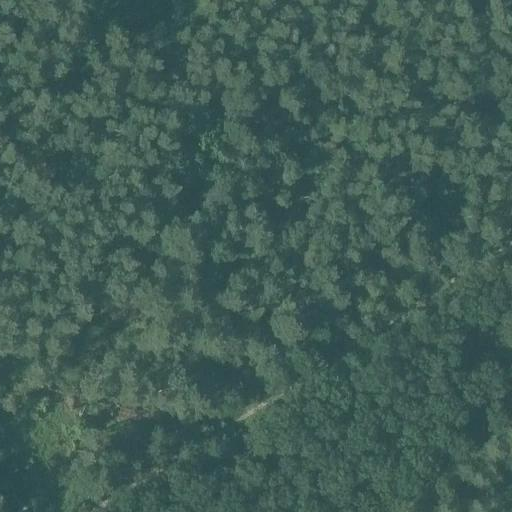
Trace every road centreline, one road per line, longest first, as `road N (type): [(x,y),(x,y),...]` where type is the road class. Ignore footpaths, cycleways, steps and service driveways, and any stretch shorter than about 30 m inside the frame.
road 1 (track): [(88,511),(315,369)]
road 2 (track): [(315,369),(511,242)]
